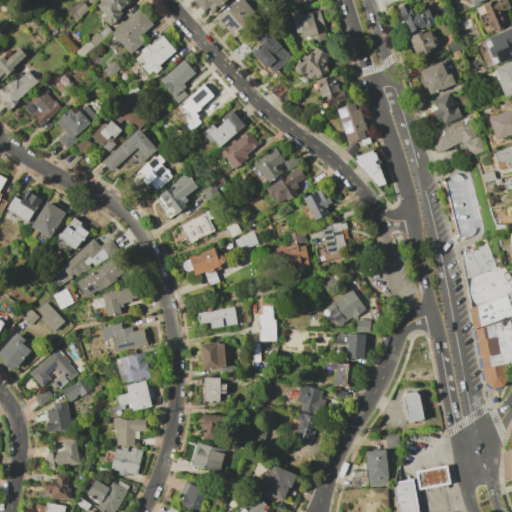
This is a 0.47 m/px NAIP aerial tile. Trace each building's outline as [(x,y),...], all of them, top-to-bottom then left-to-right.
[(108,22),(131,3),(128,0),(100,0),(94,5),(108,22)] [(224,0),(195,0),(209,15),(224,0)] [(232,39),(257,16),(242,0),(237,0),(215,20),(232,39)] [(508,7),(505,0),(494,0),(475,6),(481,24),(489,22),(492,31),(504,27),(499,10),(508,7)] [(398,6),(409,33),(433,23),(427,8),(412,14),(407,2),(398,6)] [(318,6),(289,14),(294,33),(304,30),(308,44),(327,39),(318,6)] [(138,37),(152,24),(138,8),(110,33),(130,54),(142,42),(138,37)] [(485,38),(495,64),(511,57),(511,37),(508,28),(485,38)] [(416,57),(435,48),(427,29),(407,37),(416,57)] [(272,75),(291,58),(268,32),(249,49),(272,75)] [(175,51),(160,35),(134,58),(148,75),(175,51)] [(332,60),(325,47),(292,64),(301,82),(313,76),(314,78),(328,71),(324,64),(332,60)] [(0,78),(25,55),(18,48),(5,60),(1,56),(0,57),(0,78)] [(194,73),(183,59),(158,81),(176,103),(187,93),(180,85),(194,73)] [(511,59),(492,68),(504,97),(511,93),(511,59)] [(427,95),(454,84),(450,73),(445,75),(440,61),(417,70),(427,95)] [(37,83),(25,68),(0,89),(0,100),(7,109),(37,83)] [(328,105),(344,100),(339,83),(342,82),(339,73),(315,81),(320,98),(325,97),(328,105)] [(201,122),(193,112),(213,97),(203,85),(175,108),(192,129),(201,122)] [(23,105),(39,126),(60,109),(43,88),(23,105)] [(439,124),(458,118),(451,93),(431,99),(434,110),(435,109),(439,124)] [(359,139),(347,143),(335,108),(352,102),(355,109),(358,108),(368,136),(367,136),(369,143),(361,146),(359,139)] [(56,139),(64,147),(96,118),(84,104),(74,113),(69,108),(54,122),(64,132),(56,139)] [(511,135),(511,109),(487,117),(495,141),(511,135)] [(213,127),(211,124),(202,132),(217,149),(243,125),(231,111),(213,127)] [(436,152),(428,135),(465,117),(475,137),(477,137),(483,149),(469,156),(462,140),(436,152)] [(120,130),(107,118),(91,136),(107,152),(115,144),(111,140),(120,130)] [(135,149),(146,159),(156,148),(136,128),(101,162),(111,172),(135,149)] [(259,145),(246,130),(220,153),(233,168),(259,145)] [(353,143),(358,148),(350,157),(342,150),(347,144),(353,143)] [(511,145),(492,150),(496,168),(511,164),(511,145)] [(288,168),(273,148),(253,163),(267,183),(288,168)] [(373,149),(385,184),(379,185),(377,187),(354,161),(356,159),(354,156),(373,149)] [(172,175),(154,156),(135,174),(154,193),(172,175)] [(304,178),(299,169),(265,186),(275,205),(298,194),(293,183),(304,178)] [(439,181),(454,238),(455,237),(455,239),(457,240),(459,240),(470,235),(472,233),(473,231),(477,230),(481,228),(481,226),(468,175),(464,176),(461,177),(458,175),(455,174),(451,174),(442,178),(441,178),(441,179),(441,181),(439,181)] [(195,188),(187,175),(155,194),(169,217),(189,205),(183,195),(195,188)] [(329,203),(323,188),(302,197),(312,221),(327,214),(324,205),(329,203)] [(21,196),(15,193),(5,208),(27,222),(41,200),(25,190),(21,196)] [(30,227),(49,238),(64,213),(45,201),(30,227)] [(186,244),(213,231),(205,213),(178,225),(186,244)] [(53,240),(68,254),(88,232),(73,218),(53,240)] [(320,226),(325,254),(344,251),(343,240),(347,239),(344,222),(320,226)] [(237,250),(256,245),(253,234),(234,238),(237,250)] [(279,271),(308,266),(302,235),(296,236),(297,243),(275,247),(279,271)] [(50,277),(60,288),(90,262),(96,268),(117,248),(109,238),(99,247),(92,239),(50,277)] [(203,272),(208,285),(217,281),(212,268),(224,264),(217,246),(187,257),(194,276),(203,272)] [(458,256),(487,246),(494,267),(496,266),(498,269),(502,266),(511,279),(511,292),(470,307),(458,256)] [(83,296),(124,277),(116,260),(75,279),(83,296)] [(100,293),(101,298),(91,300),(93,309),(104,306),(107,317),(120,314),(118,304),(136,300),(133,286),(100,293)] [(52,295),(59,309),(72,302),(64,288),(52,295)] [(324,307),(336,327),(364,310),(351,290),(324,307)] [(511,314),(471,329),(467,308),(470,307),(511,292),(511,314)] [(53,331),(63,321),(45,302),(35,311),(53,331)] [(273,306),(260,306),(260,314),(257,314),(258,341),(273,341),(273,306)] [(209,322),(210,329),(236,324),(232,307),(196,313),(198,324),(209,322)] [(496,323),(509,320),(511,337),(511,364),(505,376),(506,378),(501,386),(491,388),(483,382),(474,330),(496,323)] [(100,327),(102,340),(112,338),(114,351),(146,345),(143,329),(131,331),(130,327),(121,329),(120,323),(100,327)] [(0,355),(3,358),(0,361),(0,362),(12,372),(31,348),(13,333),(0,349),(0,355)] [(363,359),(363,334),(335,333),(335,344),(346,344),(346,359),(363,359)] [(223,342),(199,343),(200,369),(224,368),(223,342)] [(51,378),(59,388),(77,373),(57,349),(28,372),(40,387),(51,378)] [(120,384),(149,377),(144,352),(115,358),(120,384)] [(352,384),(353,364),(334,364),(333,384),(352,384)] [(69,402),(90,389),(83,377),(61,390),(69,402)] [(222,378),(203,377),(202,401),(218,402),(218,393),(222,393),(222,378)] [(127,393),(116,396),(118,406),(129,403),(131,411),(151,406),(144,380),(125,385),(127,393)] [(323,391),(299,384),(294,402),(301,403),(299,410),(316,415),(323,391)] [(406,422),(402,399),(404,393),(414,391),(418,395),(423,419),(406,422)] [(47,432),(71,427),(65,401),(52,403),(52,409),(43,411),(47,432)] [(310,443),(318,418),(299,412),(291,437),(310,443)] [(201,439),(222,440),(223,415),(201,414),(201,439)] [(116,445),(136,445),(135,431),(144,431),(144,419),(112,419),(112,429),(116,429),(116,445)] [(75,439),(62,442),(63,450),(44,453),(47,470),(80,464),(75,439)] [(220,470),(223,448),(194,444),(190,465),(220,470)] [(129,450),(114,447),(109,470),(136,476),(141,450),(129,447),(129,450)] [(511,479),(502,482),(503,451),(509,449),(511,448),(511,479)] [(367,486),(387,485),(385,450),(365,450),(367,486)] [(284,501),(294,474),(268,464),(258,492),(284,501)] [(418,490),(414,471),(428,468),(445,465),(449,484),(431,487),(418,490)] [(43,480),(43,498),(67,499),(68,474),(54,474),(54,480),(43,480)] [(411,478),(417,511),(396,511),(391,482),(411,478)] [(98,503),(95,508),(102,511),(113,511),(127,488),(112,479),(107,487),(94,479),(85,495),(98,503)] [(194,511),(197,511),(206,490),(184,482),(179,492),(183,494),(179,506),(194,511)] [(384,511),(384,488),(368,488),(369,496),(356,497),(356,511),(384,511)] [(266,511),(269,508),(256,498),(246,511),(266,511)] [(61,511),(63,506),(35,502),(33,511),(61,511)]
